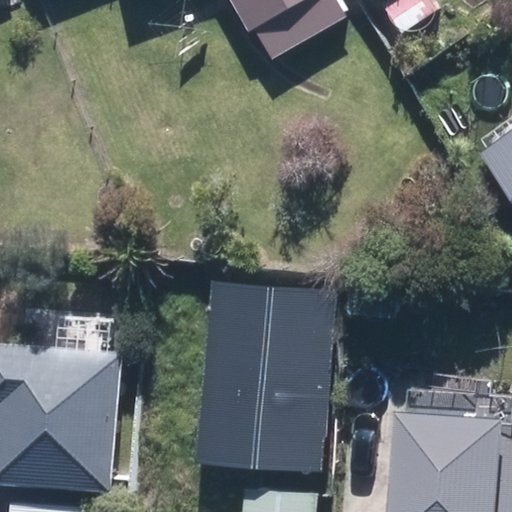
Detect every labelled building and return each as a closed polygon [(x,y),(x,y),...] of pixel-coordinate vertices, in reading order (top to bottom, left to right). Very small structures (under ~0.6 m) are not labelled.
[(236,0),(255,32),(261,29),(278,58),(350,17),(340,0),(236,0)] [(511,133),(484,154),(511,190),(511,133)] [(217,284),(202,458),(321,468),(335,294),(217,284)] [(123,354),(0,344),(0,479),(113,488),(123,354)] [(202,397),(137,394),(131,490),(196,493),(202,397)] [(511,511),(511,424),(403,416),(395,511),(511,511)] [(317,511),(319,495),(251,490),(249,511),(317,511)]
